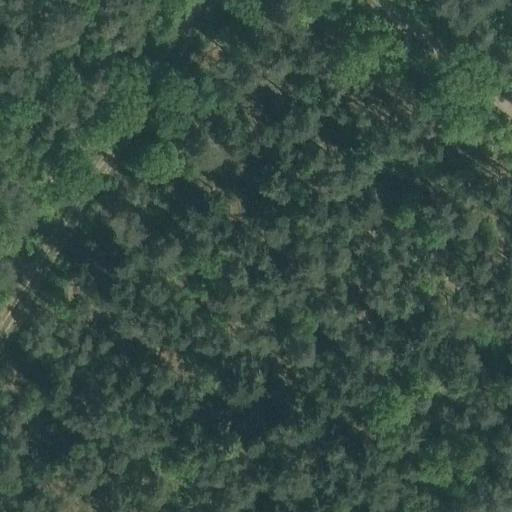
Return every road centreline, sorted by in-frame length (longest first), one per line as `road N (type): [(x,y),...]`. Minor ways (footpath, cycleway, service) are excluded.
road 1 (track): [(0,317),(194,0)]
road 2 (track): [(511,118),(370,0)]
